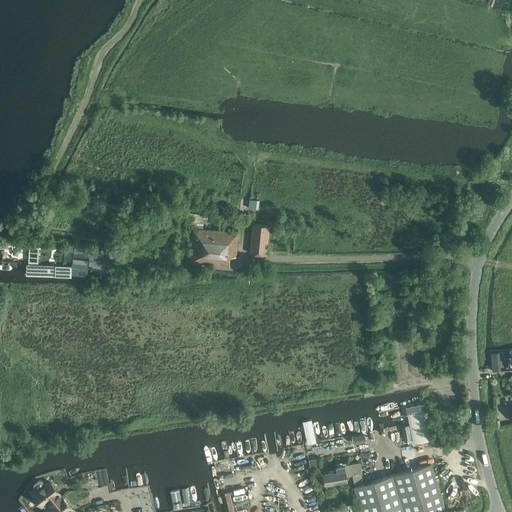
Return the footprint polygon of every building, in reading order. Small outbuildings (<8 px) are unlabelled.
[(204,222),(204,213),(190,212),(189,221),(204,222)] [(269,225),(256,224),(253,223),(250,253),(266,255),(267,249),(269,225)] [(238,232),(213,230),(193,229),(191,262),(229,265),(229,259),(230,259),(230,255),(236,256),(238,232)] [(5,243),(17,244),(18,236),(5,235),(5,236),(5,243)] [(37,262),(38,244),(29,243),(27,261),(37,262)] [(26,263),(25,275),(71,277),(71,265),(26,263)] [(428,299),(429,318),(426,319),(426,322),(427,325),(429,326),(430,330),(430,333),(429,338),(428,338),(428,341),(428,344),(431,345),(436,345),(436,337),(434,337),(432,337),(431,326),(433,326),(435,326),(434,318),(432,318),(431,318),(430,299),(428,299)] [(361,473),(362,473),(361,461),(336,465),(336,469),(323,472),(325,483),(348,479),(347,475),(352,474),(361,473)] [(361,473),(352,474),(355,485),(354,486),(361,511),(441,511),(446,511),(432,463),(364,483),(361,473)] [(46,484),(42,479),(40,479),(34,483),(34,485),(38,490),(33,493),(35,495),(35,498),(37,502),(40,502),(42,504),(43,503),(47,508),(46,509),(62,496),(61,497),(57,492),(58,491),(50,480),(46,484)] [(62,496),(46,509),(47,511),(73,511),(70,507),(71,507),(62,496)]
